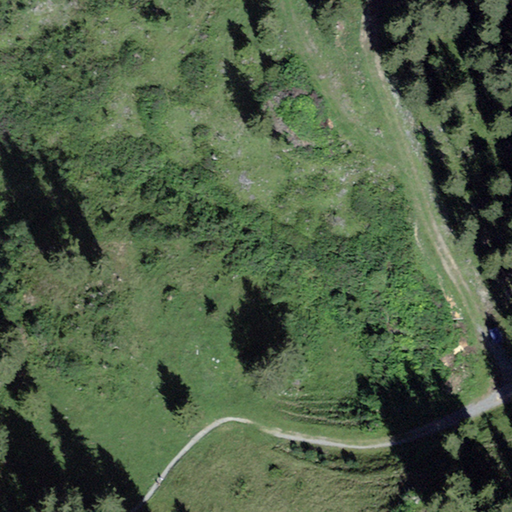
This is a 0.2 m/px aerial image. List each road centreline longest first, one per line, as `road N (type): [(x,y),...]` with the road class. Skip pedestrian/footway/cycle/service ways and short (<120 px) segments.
road 1 (track): [(511,372),(444,268),(412,165)]
road 2 (track): [(412,165),(366,140),(320,96),(284,0)]
